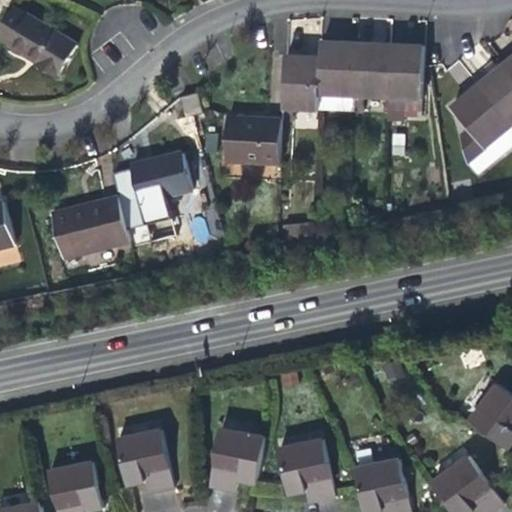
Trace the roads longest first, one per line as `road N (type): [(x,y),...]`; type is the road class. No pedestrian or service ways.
road 1 (secondary): [(0,372),(511,270)]
road 2 (residential): [(0,125),(68,123),(211,21),(288,0)]
road 3 (residential): [(360,0),(500,0)]
